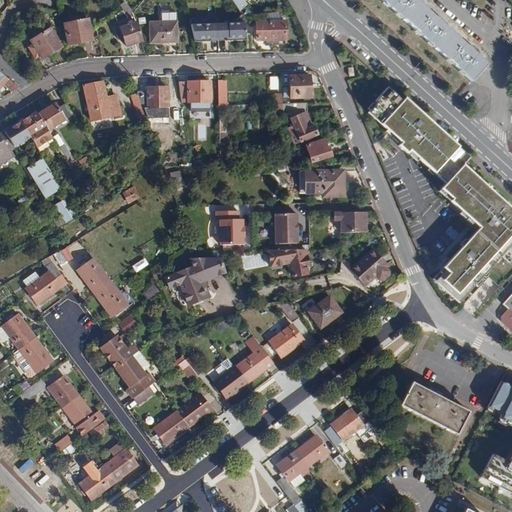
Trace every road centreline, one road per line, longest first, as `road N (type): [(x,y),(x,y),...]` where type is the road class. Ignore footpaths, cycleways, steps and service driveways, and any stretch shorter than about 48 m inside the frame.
road 1 (residential): [(424,302),(177,487)]
road 2 (residential): [(32,90),(72,69),(324,61)]
road 3 (residential): [(324,61),(424,302)]
road 4 (residential): [(67,321),(70,347),(177,487)]
road 5 (primary): [(356,29),(491,151)]
